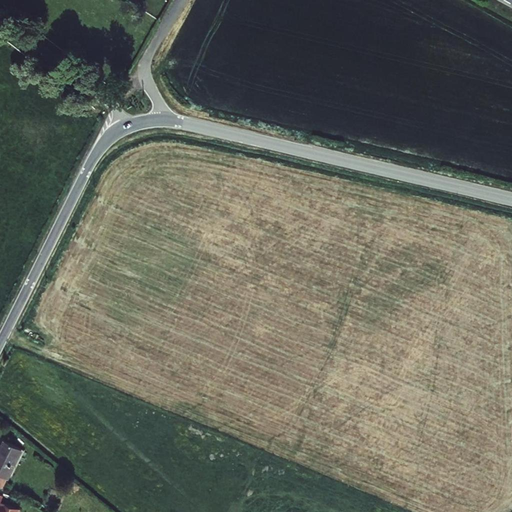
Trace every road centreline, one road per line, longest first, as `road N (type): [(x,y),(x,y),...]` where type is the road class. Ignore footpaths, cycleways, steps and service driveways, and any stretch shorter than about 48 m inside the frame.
road 1 (unclassified): [(161,118),(511,199)]
road 2 (unclassified): [(0,342),(94,155),(126,125)]
road 3 (residential): [(126,125),(108,100),(0,18)]
road 4 (unclassified): [(161,118),(145,62),(179,0)]
